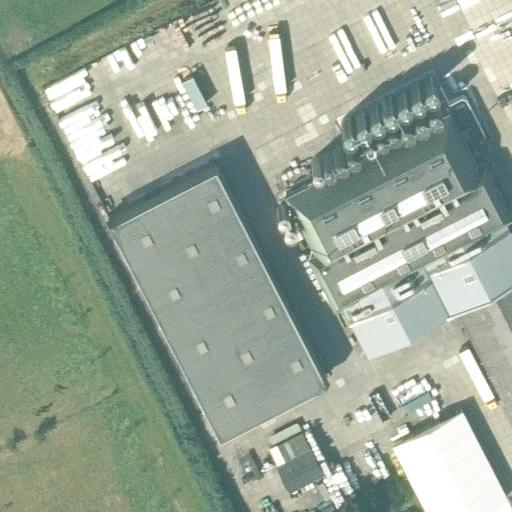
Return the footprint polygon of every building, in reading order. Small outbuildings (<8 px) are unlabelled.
[(192,17),(48,77),(64,116),(208,55),(192,17)] [(249,34),(235,40),(257,91),(270,85),(249,34)] [(511,235),(503,218),(510,214),(483,162),(476,166),(447,108),(429,118),(285,191),(315,251),(307,255),(333,305),(341,301),(368,355),(458,309),(511,414),(511,235)] [(218,431),(324,375),(214,160),(107,214),(218,431)] [(483,399),(495,394),(474,344),(462,349),(483,399)] [(461,407),(392,442),(427,511),(477,511),(507,497),(461,407)] [(511,430),(503,436),(511,450),(511,430)] [(268,448),(278,464),(275,465),(287,492),(323,473),(310,446),(309,447),(300,431),(268,448)]
